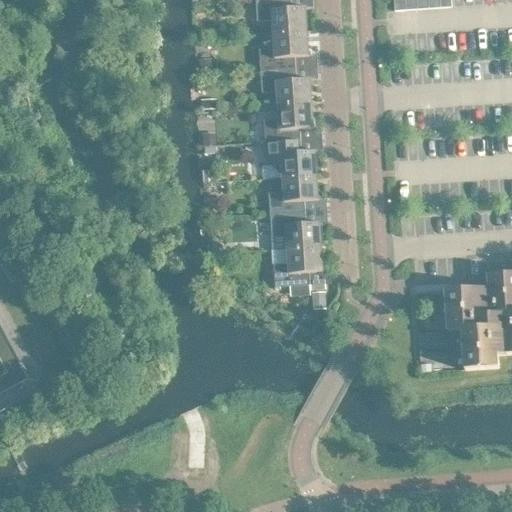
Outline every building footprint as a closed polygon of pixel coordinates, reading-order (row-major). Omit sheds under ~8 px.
[(276,17),(276,32),(310,29),(309,5),(295,6),(294,0),(259,0),(260,18),(276,17)] [(409,8),(408,0),(397,0),(398,8),(409,8)] [(262,47),(264,68),(299,66),(298,55),(312,54),(310,29),(276,32),(277,46),(262,47)] [(214,56),(203,57),(204,66),(215,65),(214,56)] [(280,89),(281,103),(315,101),(314,77),(300,78),(299,66),(264,68),(265,90),(280,89)] [(220,96),(205,97),(205,107),(220,107),(220,96)] [(267,118),(269,140),(304,138),(303,127),(317,126),(315,101),(281,103),(282,117),(267,118)] [(218,130),(205,131),(206,144),(207,144),(217,143),(219,143),(218,130)] [(285,161),(286,175),(320,173),(318,148),(304,149),(304,138),(269,140),(269,144),(270,162),(285,161)] [(217,143),(207,144),(208,151),(218,151),(217,143)] [(272,190),(273,212),(308,210),(307,198),(322,197),(320,173),(286,175),(287,189),(272,190)] [(290,233),(291,247),(325,245),(323,220),(309,221),(308,210),(273,212),(275,234),(290,233)] [(210,252),(212,252),(226,251),(225,241),(212,242),(209,242),(210,252)] [(325,245),(291,247),(292,261),(276,262),(278,284),(313,282),(312,270),(326,269),(325,245)] [(448,288),(449,306),(454,306),(455,315),(450,315),(451,329),(465,328),(466,341),(471,340),(471,349),(467,350),(468,368),(502,366),(500,346),(509,346),(509,352),(511,352),(511,271),(490,272),(491,292),(483,292),(482,286),(448,288)] [(329,290),(316,291),(316,307),(329,306),(329,290)] [(310,308),(305,315),(311,319),(316,313),(310,308)] [(434,361),(424,362),(425,371),(435,370),(434,361)]
